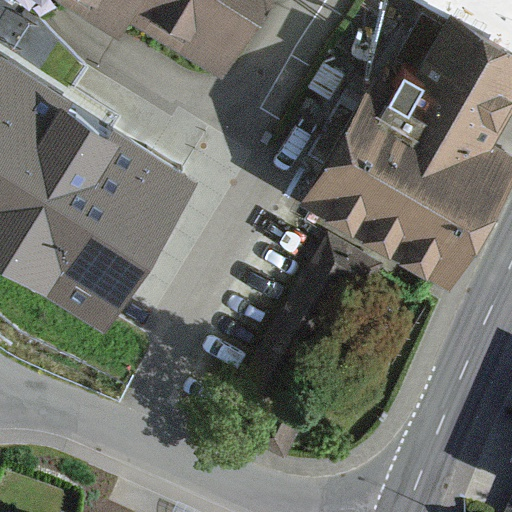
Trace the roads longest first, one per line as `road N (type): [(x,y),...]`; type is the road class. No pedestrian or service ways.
road 1 (residential): [(0,400),(56,407),(303,511)]
road 2 (tertiary): [(408,511),(511,267)]
